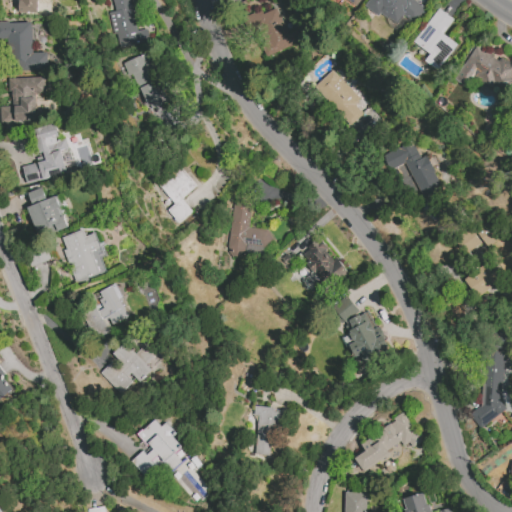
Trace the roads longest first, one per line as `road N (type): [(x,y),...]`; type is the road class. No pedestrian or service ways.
road 1 (residential): [(502,511),(460,467),(418,317),(391,262),(237,88),(202,0)]
road 2 (residential): [(0,236),(90,482)]
road 3 (residential): [(434,375),(366,404),(324,465),(312,511)]
